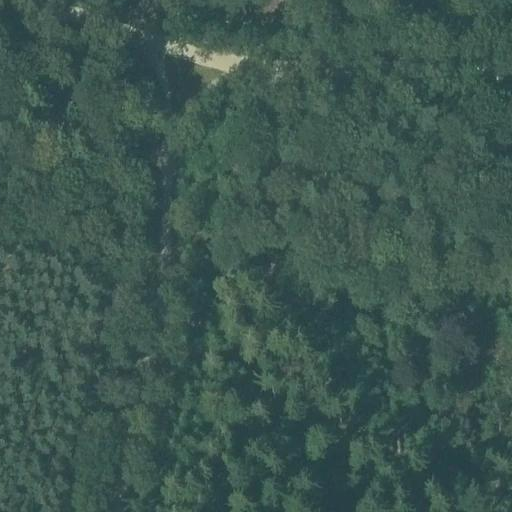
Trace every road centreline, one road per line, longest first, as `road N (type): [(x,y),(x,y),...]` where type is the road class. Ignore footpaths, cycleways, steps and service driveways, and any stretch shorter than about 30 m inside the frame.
road 1 (track): [(24,0),(218,63),(511,74)]
road 2 (track): [(148,45),(165,113),(164,235),(115,511)]
